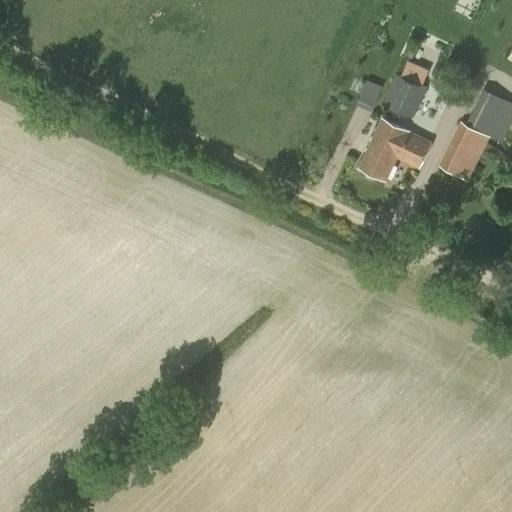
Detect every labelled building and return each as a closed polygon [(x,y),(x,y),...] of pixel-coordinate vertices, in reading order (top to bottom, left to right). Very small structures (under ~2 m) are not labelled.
[(381,103),(413,117),(426,87),(394,73),(381,103)] [(372,106),(381,85),(366,79),(357,99),(372,106)] [(438,165),(467,180),(500,113),(504,115),(511,99),(486,86),(467,124),(460,120),(438,165)] [(358,167),(386,180),(397,157),(418,167),(430,142),(382,119),(358,167)] [(511,167),(510,166),(499,182),(511,190),(511,167)]
